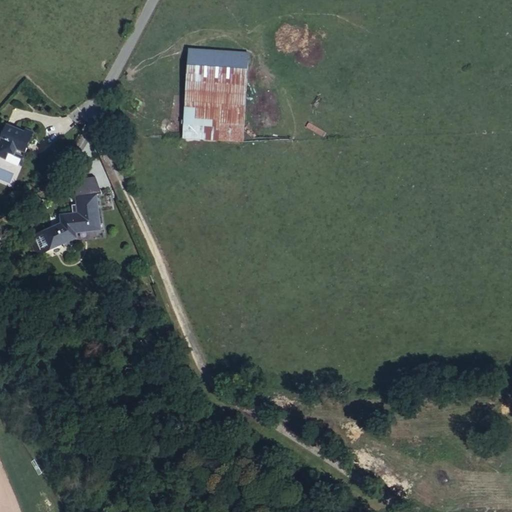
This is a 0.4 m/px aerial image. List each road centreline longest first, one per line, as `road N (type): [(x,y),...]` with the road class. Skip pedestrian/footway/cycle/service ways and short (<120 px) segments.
road 1 (track): [(120,179),(211,384),(229,403),(309,445),(406,511)]
road 2 (residential): [(153,0),(87,113),(98,135)]
